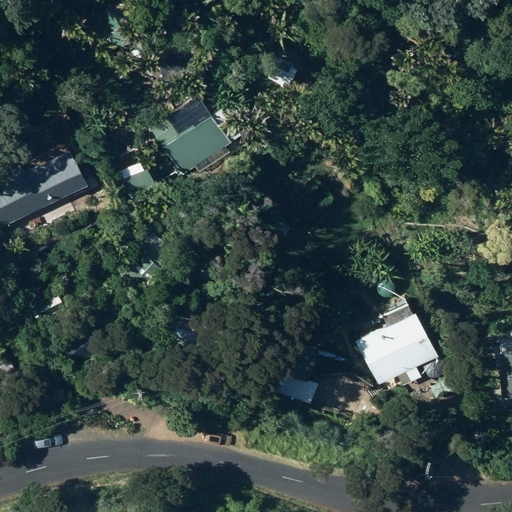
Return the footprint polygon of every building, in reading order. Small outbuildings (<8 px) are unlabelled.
[(310,46),(280,27),(260,60),(290,79),(310,46)] [(152,127),(182,176),(231,147),(212,115),(175,137),(165,120),(152,127)] [(0,228),(83,189),(66,155),(21,176),(20,173),(0,182),(0,228)] [(145,166),(119,182),(130,200),(156,184),(145,166)] [(384,233),(364,242),(369,252),(388,244),(384,233)] [(137,246),(113,276),(146,302),(170,273),(137,246)] [(355,342),(376,389),(398,378),(402,387),(420,378),(415,368),(435,359),(415,315),(355,342)] [(48,344),(65,371),(104,346),(87,319),(48,344)] [(210,338),(163,328),(158,346),(205,357),(210,338)] [(273,368),(306,379),(316,351),(282,340),(273,368)] [(511,349),(494,351),(498,398),(511,396),(511,349)] [(455,396),(448,379),(427,387),(434,404),(455,396)]
